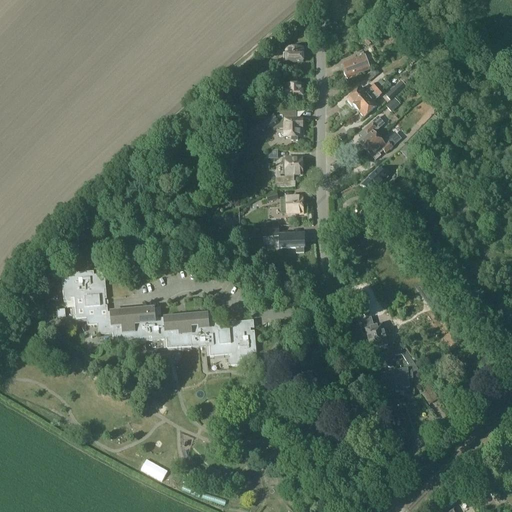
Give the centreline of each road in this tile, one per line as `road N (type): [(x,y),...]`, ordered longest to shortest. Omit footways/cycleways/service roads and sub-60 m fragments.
road 1 (unclassified): [(401,511),(322,246),(320,0)]
road 2 (track): [(511,148),(477,164),(453,189),(471,235),(511,261)]
